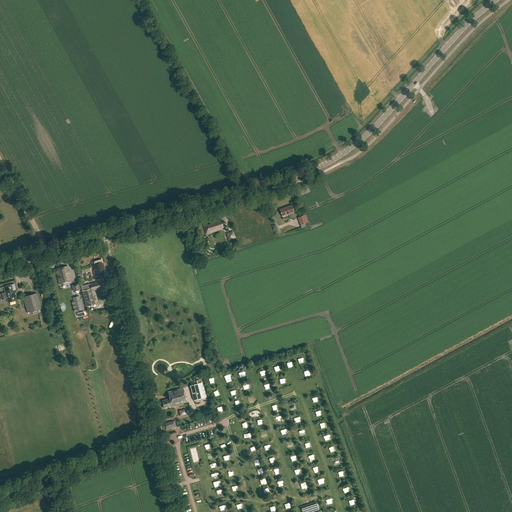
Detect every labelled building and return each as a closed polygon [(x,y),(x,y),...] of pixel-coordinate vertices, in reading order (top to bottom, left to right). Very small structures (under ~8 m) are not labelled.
[(292,214),(294,213),(292,206),(280,210),(282,217),(288,215),(289,217),(293,216),(292,214)] [(308,222),(305,215),(298,218),(300,225),(308,222)] [(220,222),(219,220),(204,226),(207,235),(225,229),(222,222),(220,222)] [(233,231),(226,233),(228,241),(236,238),(233,231)] [(96,280),(100,279),(108,277),(104,263),(102,264),(101,262),(92,264),(96,280)] [(72,281),(68,267),(57,269),(58,272),(56,272),(60,285),(72,281)] [(102,281),(101,282),(90,285),(81,288),(86,307),(96,304),(92,291),(104,288),(102,281)] [(71,285),(73,292),(80,290),(79,283),(71,285)] [(15,290),(14,284),(11,285),(3,287),(8,303),(16,301),(14,291),(15,290)] [(28,313),(41,309),(37,293),(23,297),(28,313)] [(71,302),(74,311),(84,309),(82,299),(80,299),(79,297),(73,298),(73,301),(71,302)] [(202,383),(190,386),(194,400),(206,397),(202,383)] [(187,403),(183,388),(168,392),(170,399),(162,401),(164,408),(172,406),(172,407),(187,403)] [(174,421),(164,424),(166,430),(176,427),(174,421)] [(312,511),(319,510),(316,502),(301,507),(302,511),(312,511)]
